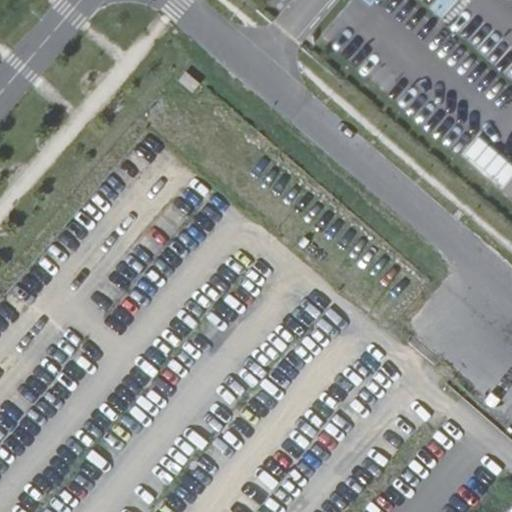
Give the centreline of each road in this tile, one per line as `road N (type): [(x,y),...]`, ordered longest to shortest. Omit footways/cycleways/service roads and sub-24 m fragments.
road 1 (unclassified): [(171,0),(511,290)]
road 2 (unclassified): [(80,0),(0,92)]
